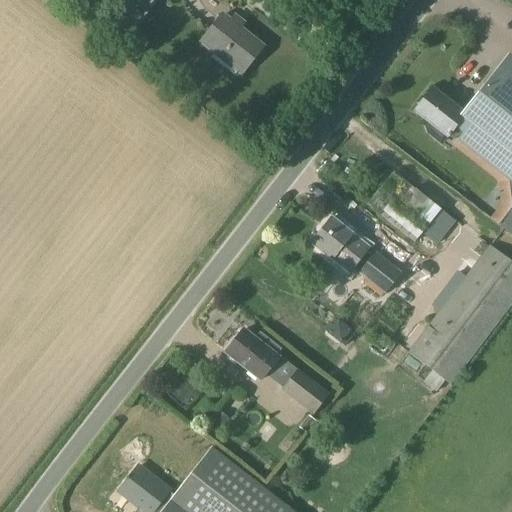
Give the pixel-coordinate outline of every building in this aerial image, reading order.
[(123,0),(142,14),(152,0),(123,0)] [(242,75),(263,48),(221,16),(200,43),(242,75)] [(463,115),(432,91),(425,100),(420,99),(416,104),(418,108),(415,112),(428,122),(425,126),(428,134),(441,144),(447,136),(449,138),(450,135),(449,134),(454,127),(463,134),(459,138),(511,178),(511,61),(507,58),(463,115)] [(443,239),(456,221),(441,210),(440,211),(430,222),(423,232),(422,234),(437,246),(443,239)] [(388,219),(382,226),(415,255),(421,248),(388,219)] [(353,268),(366,250),(367,249),(330,220),(311,244),(349,273),(353,268)] [(450,386),(511,303),(511,263),(488,246),(475,264),(407,353),(450,386)] [(242,331),(225,353),(261,381),(278,359),(275,357),(279,351),(258,334),(254,340),(242,331)] [(313,417),(329,396),(297,371),(280,391),(313,417)] [(217,435),(230,421),(218,410),(205,424),(217,435)] [(172,500),(162,511),(295,511),(213,448),(172,500)] [(138,468),(118,493),(142,511),(155,511),(170,493),(138,468)]
